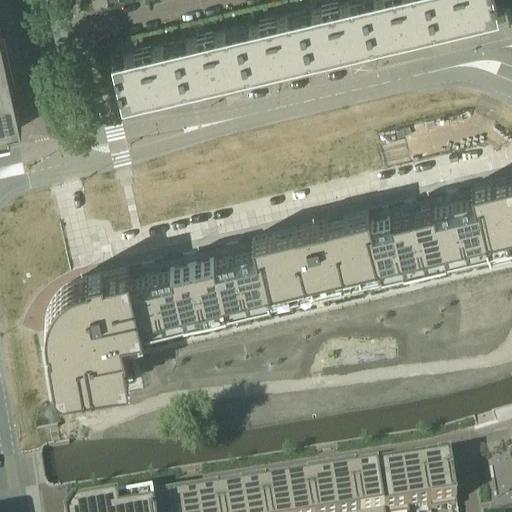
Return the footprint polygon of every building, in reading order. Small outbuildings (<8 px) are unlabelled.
[(363,0),(347,0),(301,11),(311,56),(373,41),(363,0)] [(428,0),(363,0),(373,41),(435,26),(428,0)] [(495,0),(428,0),(435,26),(498,12),(495,0)] [(301,11),(237,26),(248,71),(311,56),(301,11)] [(201,23),(193,25),(196,33),(203,31),(201,23)] [(237,26),(175,41),(186,86),(248,71),(237,26)] [(0,135),(11,133),(10,127),(22,124),(5,50),(0,27),(0,135)] [(137,38),(128,40),(130,49),(139,47),(137,38)] [(186,86),(175,41),(112,56),(123,101),(186,86)] [(47,311),(46,315),(48,315),(48,314),(54,315),(58,334),(49,336),(49,335),(46,335),(47,339),(49,339),(51,346),(48,346),(54,382),(73,379),(74,388),(110,382),(111,382),(110,376),(124,373),(125,376),(128,375),(125,351),(258,320),(392,288),(511,259),(511,175),(471,186),(416,199),(404,202),(389,205),(382,207),(368,210),(343,216),(328,219),(326,220),(326,219),(295,227),(252,237),(238,241),(225,244),(129,267),(107,272),(107,271),(104,272),(103,268),(86,272),(87,276),(84,277),(81,278),(77,279),(73,281),(70,282),(67,284),(64,286),(61,289),(58,292),(55,294),(53,298),(51,301),(49,304),(48,308),(47,311)] [(437,463),(423,465),(431,511),(432,511),(455,508),(456,508),(456,504),(456,501),(455,501),(451,478),(452,478),(449,460),(437,462),(437,463)] [(410,467),(400,468),(407,511),(408,511),(429,508),(429,511),(431,511),(423,465),(410,467)] [(377,472),(376,472),(382,511),(407,511),(400,468),(391,470),(378,472),(377,472)] [(382,511),(376,472),(375,472),(375,473),(368,474),(363,474),(354,476),(354,475),(343,477),(338,478),(323,480),(318,481),(307,483),(298,485),(293,485),(278,488),(274,489),(264,490),(253,492),(248,492),(233,495),(228,495),(216,497),(216,498),(208,499),(203,500),(188,502),(184,503),(174,504),(163,506),(159,506),(159,507),(158,507),(151,508),(148,508),(148,509),(140,510),(138,510),(136,506),(126,507),(124,511),(100,511),(101,511),(96,511),(382,511)]
